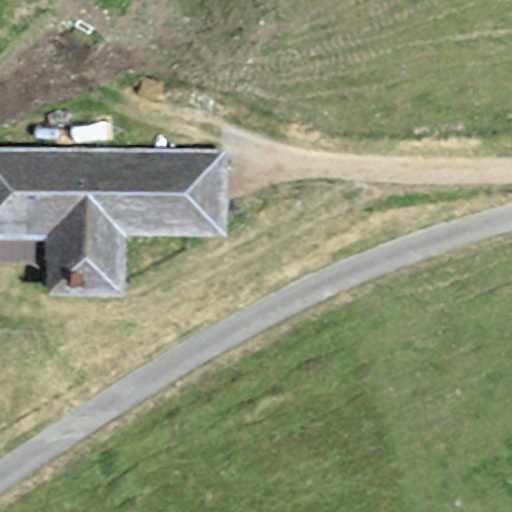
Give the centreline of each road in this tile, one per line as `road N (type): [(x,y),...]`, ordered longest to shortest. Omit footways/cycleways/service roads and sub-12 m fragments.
road 1 (unclassified): [(0,479),(226,337),(352,278),(511,220)]
road 2 (track): [(255,165),(511,172)]
